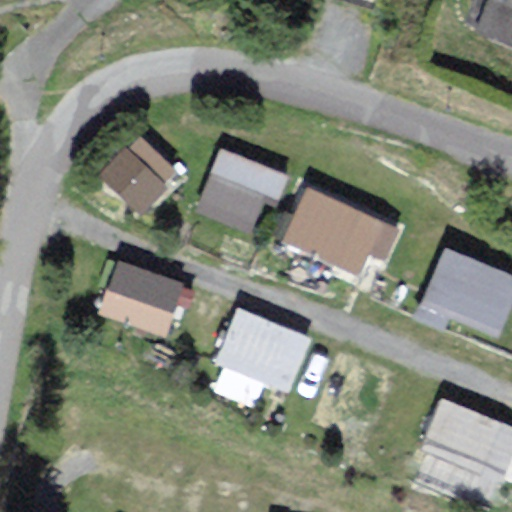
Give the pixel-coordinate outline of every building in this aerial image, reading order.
[(511,0),(488,0),(479,23),(511,36),(511,0)] [(142,126),(104,166),(144,204),(183,164),(142,126)] [(266,224),(282,160),(218,144),(203,209),(266,224)] [(374,273),(398,216),(306,177),(282,235),(374,273)] [(511,263),(445,240),(422,304),(503,332),(511,306),(511,263)] [(122,249),(100,305),(169,331),(191,275),(122,249)] [(294,386),(317,330),(243,299),(219,355),(294,386)] [(343,346),(323,399),(378,419),(397,367),(343,346)] [(505,475),(511,457),(511,416),(446,388),(424,440),(505,475)]
